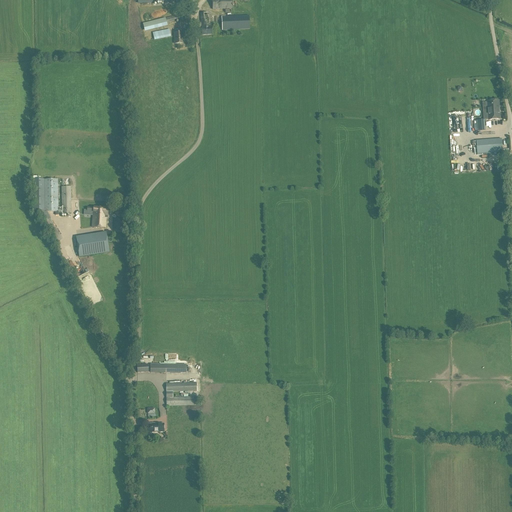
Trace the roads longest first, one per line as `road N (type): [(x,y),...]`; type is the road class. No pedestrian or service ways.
road 1 (track): [(133,511),(135,213),(200,137),(197,8)]
road 2 (track): [(511,147),(493,0)]
